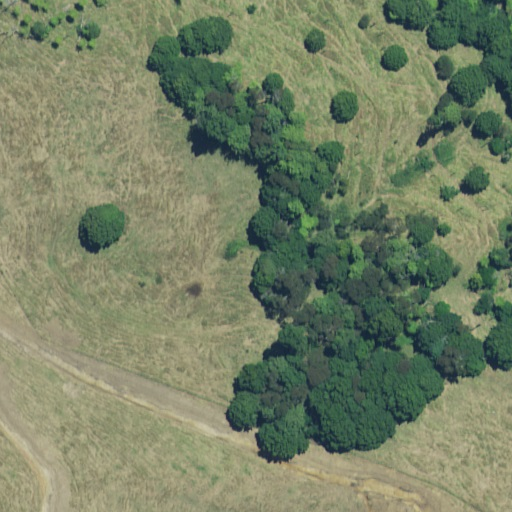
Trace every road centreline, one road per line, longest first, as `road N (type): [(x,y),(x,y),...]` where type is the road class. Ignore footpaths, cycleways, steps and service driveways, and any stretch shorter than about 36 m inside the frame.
road 1 (track): [(0,306),(477,511)]
road 2 (track): [(55,511),(60,464),(0,368)]
